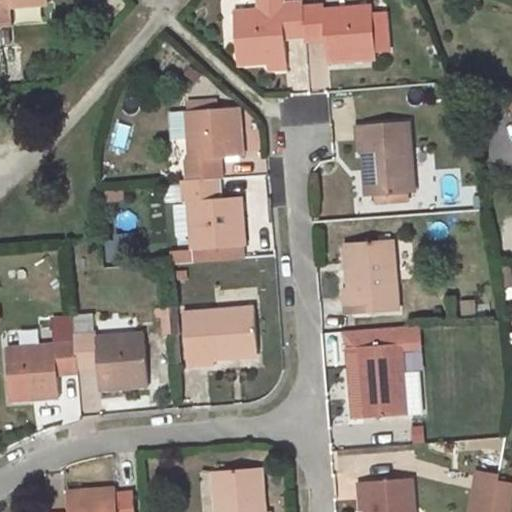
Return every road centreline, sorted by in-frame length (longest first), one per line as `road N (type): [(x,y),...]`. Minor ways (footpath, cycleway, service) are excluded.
road 1 (residential): [(0,485),(60,450),(304,421)]
road 2 (residential): [(281,126),(304,421)]
